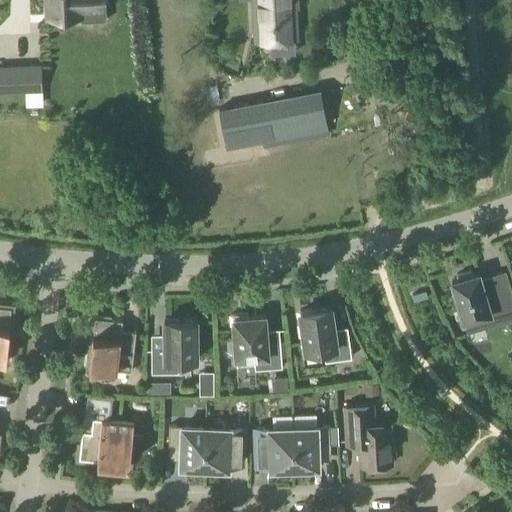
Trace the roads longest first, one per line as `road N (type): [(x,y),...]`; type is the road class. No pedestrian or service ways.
road 1 (residential): [(511,208),(375,249),(278,263),(48,264)]
road 2 (residential): [(446,493),(217,496),(26,484)]
road 3 (residential): [(26,484),(48,264)]
